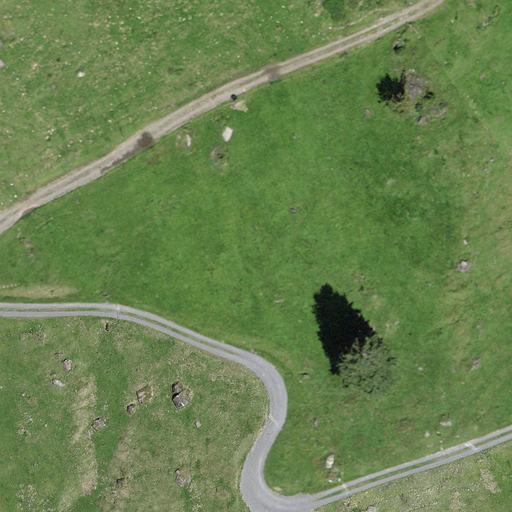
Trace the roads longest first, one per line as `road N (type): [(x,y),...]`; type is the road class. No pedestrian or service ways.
road 1 (track): [(511,421),(286,503),(249,477),(281,393),(244,362),(104,304),(0,298)]
road 2 (track): [(0,222),(443,0)]
